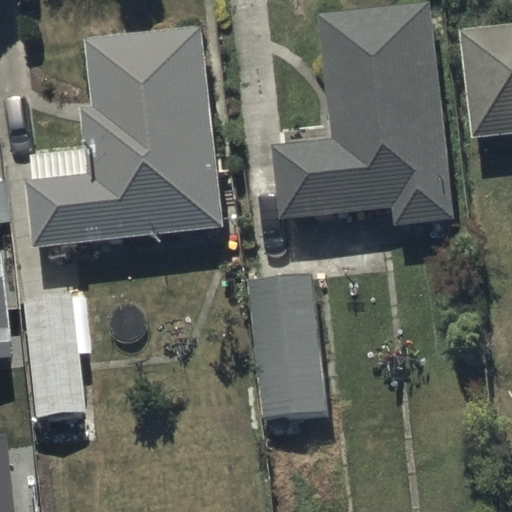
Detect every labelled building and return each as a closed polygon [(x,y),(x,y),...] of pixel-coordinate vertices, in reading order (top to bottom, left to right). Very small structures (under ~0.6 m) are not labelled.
[(457,223),(432,6),(319,20),(333,142),(272,150),(281,223),(393,210),(395,230),(457,223)] [(473,142),(511,137),(511,28),(461,34),(473,142)] [(90,180),(29,186),(35,251),(225,233),(206,32),(88,43),(94,111),(84,112),(90,180)] [(0,263),(0,357),(10,356),(0,263)] [(326,414),(312,276),(247,283),(261,420),(326,414)] [(77,298),(19,304),(31,423),(89,417),(77,298)] [(15,511),(7,436),(0,437),(0,511),(15,511)]
